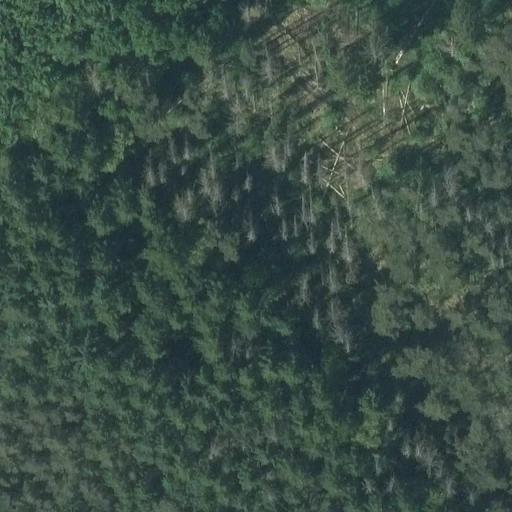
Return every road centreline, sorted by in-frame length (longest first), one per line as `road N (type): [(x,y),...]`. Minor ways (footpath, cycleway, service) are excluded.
road 1 (track): [(240,0),(328,91),(388,137),(511,178)]
road 2 (track): [(128,0),(0,126)]
